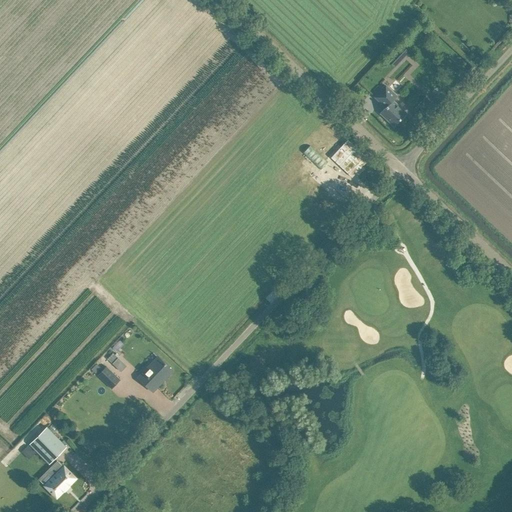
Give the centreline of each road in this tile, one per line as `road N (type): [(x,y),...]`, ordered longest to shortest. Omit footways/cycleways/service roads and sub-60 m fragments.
road 1 (unclassified): [(72,511),(400,169)]
road 2 (unclassified): [(400,169),(220,0)]
road 3 (unclassified): [(400,169),(511,49)]
road 4 (unclassified): [(511,275),(400,169)]
